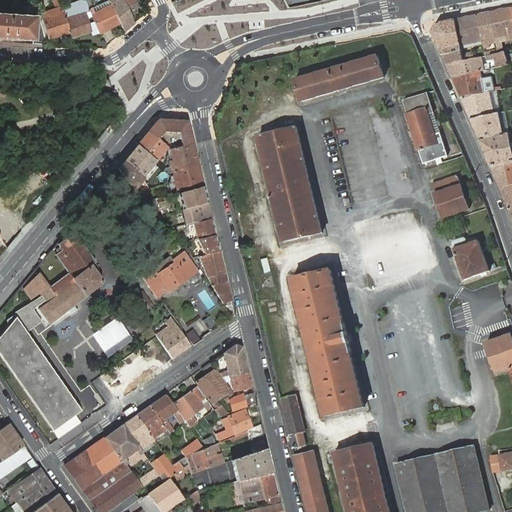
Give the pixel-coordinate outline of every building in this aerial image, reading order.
[(62,6),(59,0),(52,0),(55,8),(44,11),(45,14),(42,15),(49,39),(70,33),(66,20),(62,6)] [(78,0),(62,6),(66,20),(86,14),(90,13),(89,9),(87,5),(85,0),(78,0)] [(120,23),(109,0),(105,2),(108,6),(94,13),(92,8),(89,0),(85,0),(87,5),(89,9),(90,12),(92,17),(99,34),(120,23)] [(108,0),(109,0),(120,23),(124,31),(135,22),(127,6),(133,3),(135,1),(134,0),(108,0)] [(105,2),(92,8),(94,13),(108,6),(105,2)] [(498,50),(499,53),(503,52),(501,42),(511,39),(511,6),(490,11),(496,42),(498,50)] [(490,11),(477,14),(483,41),(485,48),(487,48),(487,44),(496,42),(490,11)] [(70,33),(72,38),(90,31),(91,31),(88,19),(86,14),(66,20),(70,33)] [(477,14),(455,19),(461,46),(483,41),(477,14)] [(0,37),(32,40),(32,44),(47,45),(46,40),(44,33),(39,18),(34,18),(7,16),(0,15),(0,37)] [(92,36),(99,34),(92,17),(88,19),(91,31),(90,31),(92,36)] [(461,46),(455,19),(437,23),(432,31),(441,50),(461,46)] [(441,50),(442,55),(462,50),(461,46),(441,50)] [(462,50),(442,55),(445,62),(446,64),(464,60),(463,55),(462,50)] [(463,55),(464,60),(474,58),(473,52),(463,55)] [(497,67),(510,64),(507,55),(506,52),(503,52),(499,53),(493,54),(489,55),(490,61),(495,60),(497,67)] [(384,55),(297,77),(303,103),(390,80),(384,55)] [(446,64),(452,77),(485,70),(481,57),(474,58),(464,60),(446,64)] [(452,77),(461,98),(490,92),(495,91),(494,87),(491,88),(485,89),(482,74),(488,73),(487,69),(485,70),(452,77)] [(488,73),(482,74),(485,89),(491,88),(488,73)] [(495,91),(490,92),(494,110),(500,109),(495,91)] [(430,92),(404,100),(423,164),(449,157),(430,92)] [(461,98),(470,119),(500,113),(500,109),(494,110),(490,92),(461,98)] [(500,113),(504,134),(509,133),(504,112),(500,113)] [(470,119),(480,140),(504,134),(500,113),(470,119)] [(158,120),(150,131),(158,139),(164,132),(179,132),(182,146),(193,144),(188,121),(158,120)] [(258,136),(283,242),(322,232),(297,127),(258,136)] [(150,131),(138,145),(156,161),(157,159),(168,147),(158,139),(150,131)] [(480,140),(485,153),(511,147),(511,146),(509,133),(504,134),(480,140)] [(170,162),(172,167),(173,171),(199,165),(193,144),(182,146),(170,149),(173,161),(170,162)] [(138,145),(124,162),(142,177),(156,161),(138,145)] [(511,147),(485,153),(491,166),(511,161),(511,147)] [(511,161),(491,166),(500,187),(511,184),(511,161)] [(124,162),(118,169),(134,189),(143,178),(142,177),(124,162)] [(199,165),(173,171),(178,193),(204,186),(199,165)] [(168,189),(170,195),(171,195),(177,193),(178,193),(173,171),(168,172),(170,178),(172,188),(168,189)] [(435,191),(444,218),(470,209),(461,182),(459,175),(432,184),(435,191)] [(506,201),(509,208),(511,207),(511,184),(500,187),(506,201)] [(177,193),(181,210),(207,202),(204,186),(178,193),(177,193)] [(207,202),(181,210),(182,215),(187,213),(189,223),(193,222),(211,217),(207,202)] [(193,222),(198,239),(215,235),(211,217),(193,222)] [(81,410),(26,333),(23,329),(38,317),(33,309),(45,300),(46,303),(38,309),(49,323),(87,295),(86,294),(101,283),(102,280),(91,266),(94,263),(73,234),(57,245),(59,248),(57,251),(58,253),(55,256),(69,273),(50,287),(39,272),(23,289),(31,299),(39,293),(41,295),(14,312),(15,314),(5,319),(7,326),(0,334),(0,356),(2,359),(52,431),(72,417),(81,410)] [(215,235),(198,239),(205,255),(219,252),(215,235)] [(179,236),(170,242),(172,244),(181,239),(179,236)] [(170,242),(167,237),(161,241),(170,253),(175,250),(172,244),(170,242)] [(455,248),(465,280),(490,270),(480,240),(468,244),(466,238),(464,237),(454,240),(454,243),(455,248)] [(142,275),(157,296),(167,290),(168,291),(189,277),(182,267),(190,261),(183,250),(171,258),(169,256),(152,268),(142,275)] [(205,255),(200,256),(208,277),(209,276),(224,273),(219,252),(205,255)] [(261,259),(265,272),(271,271),(267,258),(261,259)] [(196,269),(190,261),(182,267),(188,275),(196,269)] [(292,278),(326,417),(365,407),(352,353),(352,352),(345,323),(344,323),(331,269),(292,278)] [(209,276),(211,285),(226,281),(224,273),(209,276)] [(211,285),(222,303),(231,318),(235,315),(231,301),(226,281),(211,285)] [(135,296),(126,284),(122,287),(131,299),(135,296)] [(142,291),(135,296),(131,299),(140,311),(150,303),(142,291)] [(198,295),(209,310),(215,306),(205,291),(198,295)] [(210,332),(217,327),(209,316),(202,321),(210,332)] [(23,329),(26,333),(41,322),(38,317),(23,329)] [(108,357),(134,339),(118,317),(92,335),(108,357)] [(157,338),(172,359),(191,346),(176,324),(171,318),(165,322),(168,327),(156,335),(157,338)] [(193,345),(201,340),(193,329),(185,334),(193,344),(193,345)] [(511,334),(487,343),(497,373),(510,368),(511,375),(511,334)] [(235,345),(224,353),(228,371),(219,373),(221,376),(229,374),(230,377),(248,372),(242,347),(235,345)] [(211,362),(201,368),(206,375),(196,382),(215,409),(214,410),(219,417),(227,414),(220,405),(220,406),(215,400),(225,393),(225,394),(223,397),(224,399),(225,401),(226,401),(227,403),(228,405),(230,404),(229,402),(229,399),(234,396),(215,369),(216,368),(211,362)] [(184,419),(189,427),(196,422),(191,414),(202,407),(199,401),(202,399),(204,402),(207,400),(198,387),(174,403),(185,418),(184,419)] [(246,406),(256,403),(253,392),(242,395),(242,393),(234,395),(234,396),(229,399),(229,402),(230,404),(232,412),(246,406)] [(166,394),(149,405),(166,428),(170,425),(165,417),(172,412),(179,422),(184,419),(178,412),(166,394)] [(280,398),(293,452),(301,450),(300,446),(306,444),(303,432),(305,431),(296,395),(280,398)] [(149,405),(136,415),(153,438),(167,429),(166,428),(149,405)] [(244,409),(224,418),(226,421),(224,422),(228,432),(230,431),(232,435),(251,427),(244,409)] [(136,415),(123,424),(141,450),(154,440),(153,438),(136,415)] [(23,445),(8,424),(0,429),(0,450),(0,451),(0,457),(2,461),(23,445)] [(123,424),(104,437),(124,464),(127,468),(141,457),(143,460),(146,458),(141,450),(123,424)] [(248,434),(249,438),(263,433),(261,424),(247,430),(230,437),(231,441),(248,434)] [(166,428),(167,429),(169,433),(174,430),(170,425),(166,428)] [(219,429),(213,432),(217,439),(219,442),(224,440),(219,429)] [(203,440),(207,447),(211,445),(216,443),(212,435),(203,440)] [(124,464),(104,437),(64,465),(97,511),(106,511),(108,511),(132,494),(141,487),(127,468),(124,464)] [(197,440),(183,450),(187,455),(196,452),(203,449),(197,440)] [(252,453),(267,448),(265,440),(250,445),(252,453)] [(211,445),(218,464),(223,463),(217,446),(216,443),(211,445)] [(348,511),(390,511),(374,444),(335,453),(348,511)] [(2,461),(0,462),(0,477),(20,463),(15,456),(26,449),(23,445),(2,461)] [(189,464),(191,471),(192,473),(197,472),(218,464),(211,445),(207,447),(204,448),(203,449),(196,452),(186,456),(189,464)] [(478,445),(397,463),(408,511),(491,511),(493,511),(478,445)] [(237,480),(239,480),(272,472),(267,448),(252,453),(232,460),(237,480)] [(26,449),(15,456),(20,463),(30,456),(26,449)] [(176,463),(186,456),(181,449),(167,458),(172,465),(176,463)] [(294,456),(307,511),(328,511),(314,451),(294,456)] [(511,468),(511,452),(500,455),(491,456),(493,472),(511,468)] [(180,469),(176,463),(172,465),(167,458),(164,454),(150,463),(154,468),(158,474),(163,470),(168,477),(177,472),(176,471),(180,469)] [(47,480),(39,468),(8,489),(16,502),(47,480)] [(154,468),(136,481),(141,487),(159,475),(158,474),(154,468)] [(267,506),(280,503),(272,472),(239,480),(244,503),(266,498),(267,506)] [(140,497),(137,500),(144,511),(163,511),(184,499),(168,477),(147,493),(148,494),(141,499),(140,497)] [(29,511),(56,492),(47,480),(16,502),(23,511),(29,511)] [(196,491),(186,497),(191,504),(200,498),(197,490),(196,491)] [(29,511),(69,511),(56,492),(29,511)] [(132,494),(108,511),(109,511),(119,511),(137,500),(132,494)] [(23,511),(16,502),(10,506),(14,511),(23,511)] [(281,511),(280,503),(267,506),(246,511),(281,511)]
